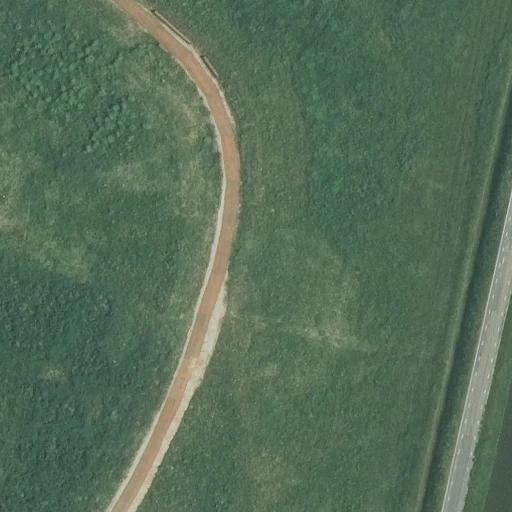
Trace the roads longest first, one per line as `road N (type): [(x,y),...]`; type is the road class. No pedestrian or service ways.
road 1 (track): [(121,511),(184,401),(218,319),(232,243),(232,166),(218,107),(173,41),(125,0)]
road 2 (tertiary): [(452,511),(511,241)]
